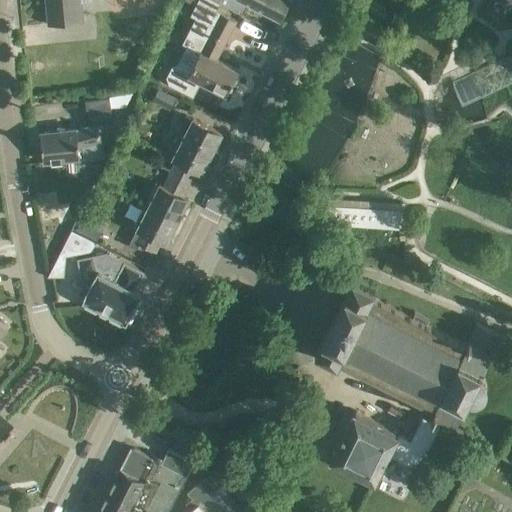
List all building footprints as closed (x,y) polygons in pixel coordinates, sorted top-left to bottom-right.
[(46,0),(49,24),(84,21),(82,2),(90,1),(90,0),(46,0)] [(220,4),(212,0),(197,0),(191,13),(196,16),(183,42),(200,50),(188,73),(181,68),(175,80),(193,90),(199,79),(227,93),(239,70),(216,59),(236,20),(217,11),(220,4)] [(212,0),(220,4),(220,3),(241,14),(242,12),(243,13),(248,3),(280,19),(289,0),(212,0)] [(511,0),(487,0),(479,13),(498,24),(511,2),(511,0)] [(511,81),(511,58),(511,55),(453,83),(463,104),(481,96),(499,87),(511,81)] [(176,97),(158,88),(152,100),(170,109),(176,97)] [(86,113),(110,110),(109,97),(84,100),(86,113)] [(110,110),(86,113),(87,126),(79,128),(42,132),(45,162),(80,158),(79,146),(103,141),(99,124),(112,122),(110,110)] [(172,170),(191,181),(197,169),(202,172),(223,131),(193,117),(173,157),(164,153),(158,165),(171,171),(172,170)] [(149,206),(178,220),(189,198),(184,195),(191,181),(172,170),(171,171),(164,185),(160,183),(149,206)] [(399,230),(399,223),(400,203),(320,198),(319,225),(399,230)] [(178,220),(149,206),(138,226),(142,228),(136,240),(156,251),(163,238),(167,241),(178,220)] [(77,232),(68,231),(66,247),(95,251),(99,219),(79,216),(77,232)] [(106,252),(94,255),(77,258),(82,281),(90,285),(83,299),(126,322),(141,292),(136,289),(145,271),(125,261),(106,252)] [(428,412),(443,419),(455,426),(468,401),(472,402),(474,403),(478,402),(481,401),(483,399),(485,396),(487,393),(488,389),(488,387),(487,385),(486,382),(484,379),(483,378),(481,376),(501,334),(478,322),(467,344),(428,324),(413,316),(373,296),(376,291),(354,279),(316,354),(339,366),(341,361),(380,380),(378,385),(393,393),(396,388),(431,405),(428,412)] [(0,335),(8,327),(7,325),(9,323),(1,316),(0,316),(0,335)] [(443,419),(428,412),(425,416),(424,415),(415,433),(412,432),(409,438),(355,411),(331,457),(377,481),(390,453),(417,467),(427,448),(428,449),(443,419)] [(162,462),(133,446),(122,468),(121,467),(97,511),(167,511),(187,475),(193,464),(188,459),(189,458),(169,448),(162,462)] [(471,467),(463,482),(473,487),(480,472),(471,467)] [(207,511),(199,503),(217,487),(206,475),(188,491),(193,497),(186,503),(191,509),(187,511),(207,511)] [(217,487),(199,503),(207,511),(230,511),(235,509),(217,488),(217,487)]
